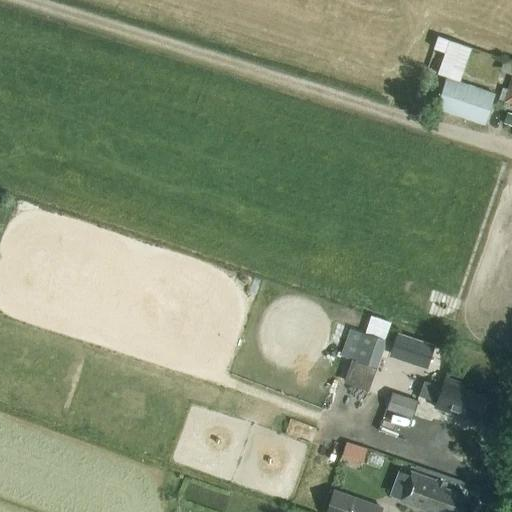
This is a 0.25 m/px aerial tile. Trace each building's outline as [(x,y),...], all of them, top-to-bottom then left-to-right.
[(465,68),(472,47),(456,41),(448,63),(465,68)] [(511,64),(511,61),(501,58),(497,70),(509,74),(511,64)] [(484,88),(446,76),(436,109),(484,124),(495,92),(496,89),(485,85),(484,88)] [(389,360),(394,341),(351,327),(342,355),(352,358),(345,380),(365,387),(372,367),(378,369),(381,358),(389,360)] [(429,364),(435,345),(416,338),(410,358),(429,364)] [(459,388),(461,382),(445,377),(442,387),(424,381),(419,396),(437,402),(435,407),(461,416),(462,414),(477,419),(485,397),(459,388)] [(412,417),(418,400),(392,391),(386,408),(412,417)] [(342,459),(365,461),(368,442),(344,440),(342,459)] [(411,474),(399,470),(390,494),(392,495),(392,494),(402,498),(401,501),(431,511),(435,511),(436,509),(443,511),(459,511),(465,496),(444,488),(445,484),(412,472),(411,474)] [(378,511),(381,506),(336,490),(327,511),(378,511)]
